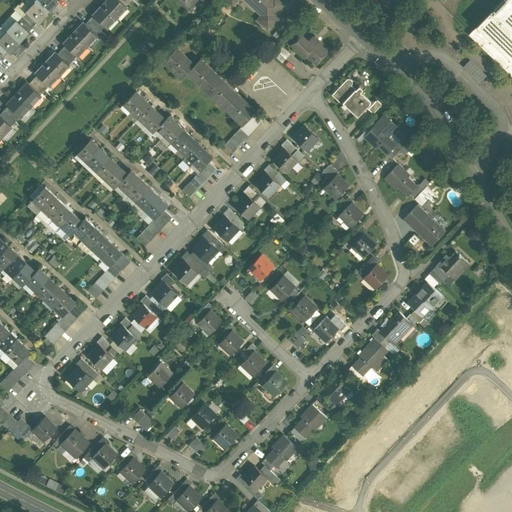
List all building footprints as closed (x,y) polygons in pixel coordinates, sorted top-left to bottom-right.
[(54,0),(34,0),(35,1),(48,13),(58,3),(56,1),(54,0)] [(106,0),(103,4),(117,17),(127,7),(119,0),(106,0)] [(177,0),(188,10),(197,0),(177,0)] [(260,0),(254,7),(268,20),(269,20),(273,15),(283,5),(276,0),(260,0)] [(511,0),(504,0),(470,35),(511,75),(511,0)] [(48,13),(35,1),(26,11),(37,22),(39,24),(49,14),(48,13)] [(103,4),(93,15),(105,26),(107,28),(117,17),(103,4)] [(37,22),(26,12),(22,16),(33,27),(37,22)] [(393,13),(387,19),(391,23),(396,17),(393,13)] [(105,26),(93,15),(89,19),(101,30),(105,26)] [(269,20),(268,20),(264,24),(269,29),(278,20),(273,15),(269,20)] [(33,27),(22,16),(17,21),(28,31),(33,27)] [(101,30),(89,19),(85,24),(97,35),(101,30)] [(17,21),(16,20),(7,30),(7,31),(20,43),(30,33),(28,31),(17,21)] [(83,22),(73,32),(89,47),(98,36),(97,35),(85,24),(83,22)] [(20,43),(7,31),(0,38),(0,42),(8,51),(11,53),(21,43),(20,43)] [(89,47),(73,32),(64,43),(66,45),(78,56),(79,57),(89,47)] [(308,41),(301,34),(291,44),(305,58),(307,56),(316,65),(328,52),(322,46),(323,44),(315,36),(312,37),(308,41)] [(8,51),(0,42),(0,51),(4,56),(8,51)] [(78,56),(66,45),(62,49),(74,60),(78,56)] [(273,55),(283,63),(291,54),(282,46),(273,55)] [(194,64),(177,48),(163,63),(181,79),(186,74),(194,64)] [(74,60),(62,49),(58,54),(69,65),(74,60)] [(58,54),(55,52),(46,62),(61,76),(71,66),(69,65),(58,54)] [(238,93),(200,58),(194,64),(186,74),(223,108),(238,93)] [(46,62),(36,73),(50,86),(51,87),(61,76),(46,62)] [(50,86),(38,75),(34,79),(46,90),(50,86)] [(46,90),(34,79),(29,84),(41,95),(46,90)] [(346,80),(332,95),(341,105),(342,103),(355,89),(352,86),(352,83),(352,82),(351,81),(350,80),(349,79),(347,79),(346,80)] [(29,84),(27,82),(17,93),(33,107),(43,97),(41,95),(29,84)] [(371,104),(355,89),(342,103),(357,118),(371,104)] [(135,92),(123,105),(131,112),(144,99),(135,92)] [(33,107),(17,93),(7,104),(9,106),(20,117),(22,118),(33,107)] [(257,111),(238,93),(223,108),(242,126),(244,124),(248,120),(252,116),(256,111),(257,111)] [(144,99),(131,112),(139,119),(151,106),(144,99)] [(377,100),(368,109),(373,114),(382,105),(377,100)] [(20,117),(9,106),(5,110),(16,121),(20,117)] [(151,106),(139,119),(146,125),(158,112),(151,106)] [(16,121),(5,110),(0,114),(12,126),(16,121)] [(264,119),(256,111),(252,116),(260,123),(264,119)] [(158,112),(146,125),(153,132),(157,129),(166,119),(158,112)] [(0,114),(0,135),(3,138),(13,128),(12,126),(0,114)] [(166,119),(157,129),(164,136),(176,123),(169,116),(166,119)] [(260,123),(252,116),(248,120),(256,127),(260,123)] [(384,116),(363,138),(371,145),(369,146),(373,150),(375,149),(376,149),(378,147),(387,155),(395,147),(396,145),(387,137),(396,127),(384,116)] [(256,127),(248,120),(244,124),(252,131),(256,127)] [(176,123),(164,136),(171,142),(183,130),(176,123)] [(252,131),(244,124),(242,126),(240,128),(248,135),(252,131)] [(305,126),(294,139),(306,150),(318,138),(305,126)] [(248,135),(240,128),(236,132),(244,139),(248,135)] [(183,130),(171,142),(179,149),(191,136),(183,130)] [(244,139),(236,132),(233,136),(241,143),(244,139)] [(191,136),(179,149),(186,156),(198,143),(191,136)] [(241,143),(233,136),(229,140),(237,148),(241,143)] [(402,138),(396,145),(395,147),(399,150),(407,142),(402,138)] [(100,149),(90,140),(77,154),(87,162),(100,149)] [(237,148),(229,140),(224,145),(232,152),(237,148)] [(294,147),(286,140),(281,145),(284,148),(289,153),(294,147)] [(407,142),(399,150),(405,155),(412,147),(407,142)] [(198,143),(186,156),(193,163),(205,150),(198,143)] [(395,147),(387,155),(391,159),(399,150),(395,147)] [(284,148),(273,160),(286,172),(297,160),(289,153),(284,148)] [(100,149),(87,162),(96,171),(109,157),(100,149)] [(205,150),(193,163),(201,170),(205,166),(209,161),(213,157),(205,150)] [(141,161),(147,166),(155,157),(148,152),(141,161)] [(109,157),(96,171),(105,179),(118,165),(109,157)] [(217,169),(209,161),(205,166),(213,173),(217,169)] [(153,175),(158,166),(153,163),(148,172),(153,175)] [(277,172),(269,164),(264,170),(267,173),(272,177),(277,172)] [(416,185),(404,174),(406,172),(398,164),(384,179),(396,190),(398,188),(407,196),(409,194),(417,186),(416,185)] [(118,165),(105,179),(114,188),(118,185),(128,174),(118,165)] [(333,169),(329,165),(322,172),(326,176),(333,169)] [(213,173),(205,166),(201,170),(209,177),(213,173)] [(333,169),(326,176),(331,180),(336,175),(338,173),(333,169)] [(209,177),(201,170),(197,174),(205,182),(209,177)] [(128,174),(118,185),(127,193),(140,179),(131,171),(128,174)] [(317,171),(311,180),(317,183),(323,174),(317,171)] [(272,177),(267,173),(256,185),(268,197),(280,184),(272,177)] [(205,182),(197,174),(193,178),(201,186),(205,182)] [(348,186),(336,175),(331,180),(324,187),(336,198),(348,186)] [(201,186),(193,178),(189,182),(197,190),(201,186)] [(140,179),(127,193),(136,202),(149,188),(140,179)] [(429,183),(424,179),(419,185),(423,189),(429,183)] [(197,190),(189,182),(185,186),(193,194),(197,190)] [(416,185),(417,186),(409,194),(414,199),(423,189),(418,184),(416,185)] [(419,204),(421,205),(428,198),(433,202),(438,196),(427,185),(423,189),(428,194),(419,204)] [(193,194),(185,186),(182,190),(190,198),(193,194)] [(256,194),(249,186),(243,192),(246,194),(251,199),(256,194)] [(45,188),(34,201),(42,209),(54,196),(45,188)] [(149,188),(136,202),(146,210),(159,196),(149,188)] [(423,189),(414,199),(419,204),(428,194),(423,189)] [(246,194),(235,206),(248,218),(259,206),(251,199),(246,194)] [(64,205),(54,196),(42,209),(52,218),(64,205)] [(159,196),(146,210),(155,219),(156,218),(159,214),(164,209),(168,205),(159,196)] [(349,196),(341,204),(345,208),(351,203),(353,200),(349,196)] [(345,208),(341,213),(346,218),(343,220),(351,227),(363,214),(351,203),(345,208)] [(73,213),(64,205),(52,218),(61,226),(73,213)] [(417,205),(404,219),(432,244),(444,230),(417,205)] [(236,215),(228,208),(224,213),(226,216),(231,220),(236,215)] [(172,217),(164,209),(159,214),(167,221),(172,217)] [(82,222),(73,213),(61,226),(70,235),(73,232),(82,222)] [(285,220),(277,213),(270,220),(278,228),(285,220)] [(167,221),(159,214),(156,218),(164,225),(167,221)] [(226,216),(215,228),(228,240),(239,228),(231,220),(226,216)] [(164,225),(156,218),(155,219),(152,222),(160,230),(164,225)] [(82,222),(73,232),(83,240),(95,227),(85,219),(82,222)] [(160,230),(152,222),(148,226),(156,234),(160,230)] [(156,234),(148,226),(144,230),(152,238),(156,234)] [(362,226),(354,234),(359,238),(364,233),(366,230),(362,226)] [(104,236),(95,227),(83,240),(92,249),(104,236)] [(152,238),(144,230),(140,234),(148,242),(152,238)] [(216,238),(207,230),(202,235),(205,238),(211,243),(216,238)] [(359,238),(354,243),(359,247),(357,250),(358,250),(364,256),(376,244),(364,233),(359,238)] [(148,242),(140,234),(137,238),(145,245),(148,242)] [(359,238),(354,234),(350,239),(354,243),(359,238)] [(104,236),(92,249),(101,257),(113,244),(104,236)] [(205,238),(194,250),(207,262),(218,250),(211,243),(205,238)] [(225,246),(216,238),(211,243),(218,250),(220,251),(225,246)] [(354,243),(351,247),(350,248),(350,250),(353,253),(355,253),(358,250),(357,250),(359,247),(354,243)] [(113,244),(101,257),(110,266),(114,262),(118,257),(122,253),(113,244)] [(17,255),(8,247),(0,255),(0,266),(3,270),(17,255)] [(207,262),(194,250),(190,254),(204,267),(207,270),(208,271),(212,267),(207,262)] [(190,254),(187,251),(182,257),(185,260),(198,272),(199,273),(204,267),(190,254)] [(455,251),(448,258),(445,256),(438,264),(436,266),(447,276),(442,281),(448,286),(454,280),(469,264),(455,251)] [(130,260),(122,253),(118,257),(126,265),(130,260)] [(26,264),(17,255),(3,270),(12,278),(26,264)] [(273,266),(261,255),(249,268),(261,279),(273,266)] [(376,256),(369,263),(373,267),(376,264),(380,260),(376,256)] [(126,265),(118,257),(114,262),(122,269),(126,265)] [(185,260),(173,272),(186,284),(198,272),(185,260)] [(122,269),(114,262),(110,266),(118,273),(122,269)] [(26,264),(12,278),(22,287),(26,283),(35,272),(26,264)] [(373,267),(364,277),(376,288),(388,275),(376,264),(373,267)] [(118,273),(110,266),(107,270),(115,277),(118,273)] [(436,266),(429,274),(440,284),(442,281),(447,276),(436,266)] [(207,270),(204,267),(199,273),(202,276),(207,270)] [(35,272),(26,283),(35,291),(48,277),(39,269),(35,272)] [(115,277),(107,270),(103,274),(111,281),(115,277)] [(174,281),(166,273),(161,279),(164,282),(169,286),(174,281)] [(111,281),(103,274),(99,278),(107,285),(111,281)] [(295,287),(283,276),(271,289),(283,300),(295,287)] [(48,277),(35,291),(44,300),(57,286),(48,277)] [(107,285),(99,278),(95,282),(103,289),(107,285)] [(427,281),(418,290),(421,292),(409,305),(415,310),(422,317),(442,296),(442,295),(427,281)] [(103,289),(95,282),(91,286),(99,294),(103,289)] [(169,286),(164,282),(153,294),(166,306),(177,294),(169,286)] [(57,286),(44,300),(53,308),(66,295),(57,286)] [(99,294),(91,286),(87,291),(95,298),(99,294)] [(257,295),(252,290),(245,298),(250,302),(257,295)] [(76,303),(66,295),(53,308),(63,317),(72,307),(76,303)] [(154,303),(146,295),(140,301),(143,304),(148,308),(154,303)] [(257,295),(250,302),(255,307),(262,299),(257,295)] [(316,308),(304,296),(292,309),(305,320),(316,308)] [(84,311),(76,303),(72,307),(80,314),(84,311)] [(212,307),(208,303),(200,311),(205,315),(209,310),(212,307)] [(148,308),(143,304),(132,316),(145,328),(156,316),(148,308)] [(80,314),(72,307),(68,311),(76,319),(80,314)] [(209,310),(205,315),(197,323),(209,334),(221,321),(209,310)] [(422,317),(415,310),(411,314),(424,327),(428,322),(422,317)] [(76,319),(68,311),(64,316),(72,323),(76,319)] [(412,324),(399,312),(395,317),(408,329),(412,324)] [(330,321),(338,328),(340,330),(345,324),(335,315),(330,321)] [(72,323),(64,316),(63,317),(60,320),(68,327),(72,323)] [(133,325),(126,317),(120,322),(123,325),(128,330),(133,325)] [(326,317),(316,327),(321,332),(319,334),(326,341),(338,328),(330,321),(326,317)] [(381,332),(380,332),(385,337),(391,342),(394,344),(408,329),(395,317),(381,332)] [(68,327),(60,320),(56,323),(64,331),(68,327)] [(64,331),(56,323),(52,328),(60,335),(64,331)] [(230,324),(222,331),(227,335),(231,331),(234,328),(230,324)] [(128,330),(123,325),(111,337),(123,348),(124,349),(131,342),(132,343),(136,338),(137,338),(128,330)] [(143,333),(133,325),(128,330),(137,338),(136,338),(137,339),(143,333)] [(4,326),(0,330),(0,343),(10,332),(4,326)] [(60,335),(52,328),(49,332),(56,339),(60,335)] [(306,328),(301,335),(305,338),(311,331),(306,328)] [(385,337),(380,332),(381,332),(378,329),(372,335),(375,338),(380,343),(385,337)] [(231,331),(227,335),(219,344),(231,355),(243,342),(231,331)] [(301,335),(296,331),(288,339),(293,344),(301,335)] [(10,332),(0,343),(0,346),(5,351),(17,339),(10,332)] [(56,339),(49,332),(45,336),(53,343),(56,339)] [(305,340),(301,335),(293,344),(298,348),(305,340)] [(109,343),(101,336),(96,342),(99,345),(104,349),(109,343)] [(391,342),(385,337),(380,343),(385,347),(391,342)] [(380,343),(375,338),(370,342),(383,355),(388,350),(385,347),(380,343)] [(24,345),(17,339),(5,351),(12,357),(24,345)] [(123,348),(114,340),(111,344),(119,352),(123,348)] [(131,342),(124,349),(130,355),(137,347),(132,343),(131,342)] [(370,342),(358,355),(360,356),(352,366),(361,374),(362,375),(371,366),(373,368),(384,356),(383,355),(370,342)] [(251,344),(244,352),(249,356),(253,351),(253,352),(256,349),(251,344)] [(24,345),(12,357),(19,363),(23,359),(27,355),(30,351),(24,345)] [(99,345),(88,356),(101,368),(112,357),(104,349),(99,345)] [(253,352),(253,351),(249,356),(241,364),(253,375),(265,363),(253,352)] [(35,362),(27,355),(23,359),(31,367),(35,362)] [(384,356),(373,368),(377,371),(388,359),(384,356)] [(99,375),(81,358),(76,364),(78,366),(91,378),(91,379),(93,381),(99,375)] [(31,367),(23,359),(19,363),(27,371),(31,367)] [(27,371),(19,363),(15,367),(23,375),(27,371)] [(172,374),(160,363),(148,376),(160,387),(172,374)] [(273,365),(265,373),(270,377),(274,372),(275,372),(278,370),(273,365)] [(78,366),(67,378),(80,391),(91,379),(91,378),(78,366)] [(361,374),(352,366),(348,370),(357,378),(361,374)] [(23,375),(15,367),(11,372),(19,379),(23,375)] [(19,379),(11,372),(7,376),(15,383),(19,379)] [(270,377),(263,385),(275,396),(287,383),(275,372),(274,372),(270,377)] [(15,383),(7,376),(3,380),(11,387),(15,383)] [(337,377),(323,393),(326,396),(336,405),(351,390),(337,377)] [(11,387),(3,380),(0,383),(0,384),(7,391),(11,387)] [(194,395),(182,383),(170,396),(183,407),(194,395)] [(336,405),(326,396),(321,402),(336,416),(341,410),(336,405)] [(204,403),(194,414),(199,418),(197,420),(198,422),(204,427),(216,415),(204,403)] [(306,415),(295,427),(305,437),(314,427),(316,429),(327,417),(313,404),(304,412),(306,415)] [(5,410),(0,415),(0,420),(1,422),(9,414),(5,410)] [(140,410),(132,418),(137,422),(144,414),(140,410)] [(13,418),(9,414),(1,422),(5,426),(13,418)] [(144,414),(137,422),(142,426),(149,418),(144,414)] [(197,420),(192,416),(187,422),(193,428),(198,422),(197,420)] [(45,417),(33,430),(44,441),(56,428),(45,417)] [(13,418),(5,426),(10,430),(13,426),(17,422),(13,418)] [(17,422),(13,426),(17,430),(25,422),(21,418),(17,422)] [(149,418),(142,426),(147,431),(154,423),(149,418)] [(25,422),(17,430),(21,434),(29,426),(25,422)] [(238,435),(225,424),(216,434),(221,439),(219,441),(226,448),(238,435)] [(70,425),(56,440),(61,444),(75,429),(70,425)] [(180,430),(175,425),(167,434),(172,439),(180,430)] [(29,426),(21,434),(26,438),(33,430),(29,426)] [(305,437),(295,427),(290,431),(301,441),(305,437)] [(75,429),(61,444),(66,448),(67,447),(77,456),(89,443),(75,429)] [(277,445),(266,458),(266,459),(274,466),(276,468),(285,458),(283,457),(288,452),(293,453),(298,448),(283,434),(275,443),(277,445)] [(103,437),(96,445),(100,448),(104,444),(105,444),(107,441),(103,437)] [(201,441),(197,437),(189,445),(194,449),(201,441)] [(201,441),(194,449),(199,454),(206,446),(201,441)] [(100,448),(93,456),(105,468),(116,455),(105,444),(104,444),(100,448)] [(136,456),(131,451),(124,459),(128,463),(132,458),(133,459),(136,456)] [(133,459),(132,458),(128,463),(121,471),(133,482),(145,469),(133,459)] [(511,458),(503,463),(511,478),(511,458)] [(274,466),(266,459),(262,462),(265,465),(270,470),(274,466)] [(164,469),(159,465),(152,473),(156,477),(161,472),(164,469)] [(243,477),(248,482),(256,489),(266,478),(267,477),(260,470),(254,465),(243,477)] [(270,470),(265,465),(260,470),(267,477),(266,478),(274,485),(280,479),(270,470)] [(161,472),(156,477),(149,485),(161,496),(173,483),(161,472)] [(243,477),(240,474),(236,479),(244,486),(248,482),(243,477)] [(187,479),(180,487),(184,491),(188,486),(189,486),(192,483),(187,479)] [(262,495),(256,489),(248,482),(244,486),(258,499),(262,495)] [(184,491),(177,498),(189,510),(201,497),(189,486),(188,486),(184,491)] [(215,493),(200,509),(203,511),(204,511),(216,500),(217,500),(220,497),(215,493)] [(271,511),(258,499),(254,504),(262,511),(271,511)] [(216,500),(204,511),(228,511),(229,511),(217,500),(216,500)] [(465,511),(497,511),(498,511),(469,502),(465,511)]
